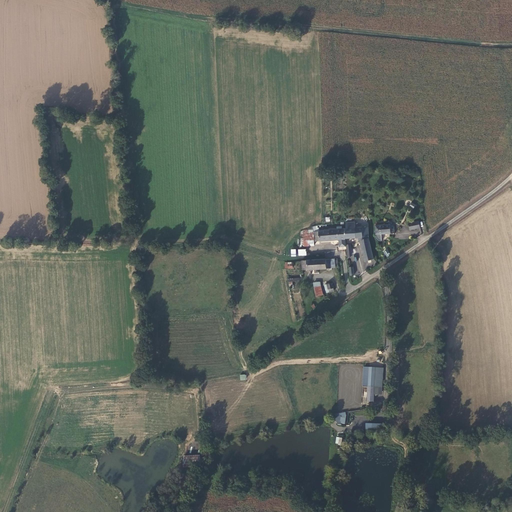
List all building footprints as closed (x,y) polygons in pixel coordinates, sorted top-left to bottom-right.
[(364,262),(374,259),(369,237),(368,228),(355,228),(355,223),(344,224),(345,229),(345,237),(358,237),(358,241),(359,240),(364,262)] [(382,234),(394,233),(394,224),(375,224),(376,238),(376,239),(377,240),(378,241),(379,241),(382,241),(382,234)] [(314,241),(345,237),(345,229),(344,230),(342,230),(338,230),(337,230),(313,232),(314,241)] [(313,232),(313,230),(303,231),(305,246),(310,245),(309,241),(314,241),(313,232)] [(331,268),(331,259),(301,261),(302,271),(331,268)] [(369,367),(368,402),(375,402),(375,394),(382,394),(382,368),(369,367)] [(346,412),(336,414),(336,419),(338,425),(342,425),(342,424),(346,424),(346,418),(346,412)] [(383,433),(383,423),(365,423),(365,432),(383,433)] [(183,455),(183,467),(199,467),(199,455),(183,455)]
